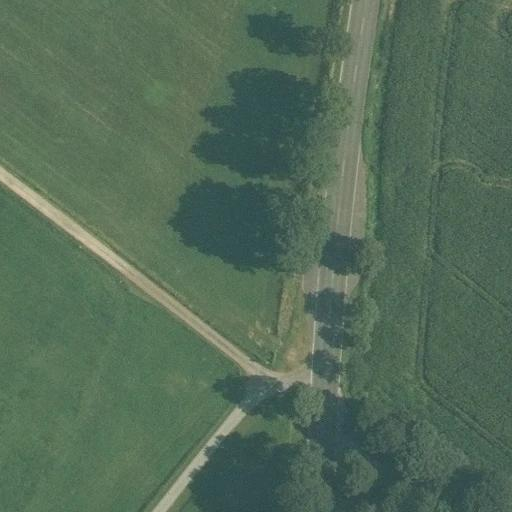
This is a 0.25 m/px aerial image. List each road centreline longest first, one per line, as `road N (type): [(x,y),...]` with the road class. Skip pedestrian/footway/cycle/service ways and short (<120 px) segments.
road 1 (secondary): [(324,386),(365,0)]
road 2 (unclassified): [(267,379),(0,172)]
road 3 (unclassified): [(157,511),(267,379)]
road 4 (unclassified): [(432,498),(324,410)]
